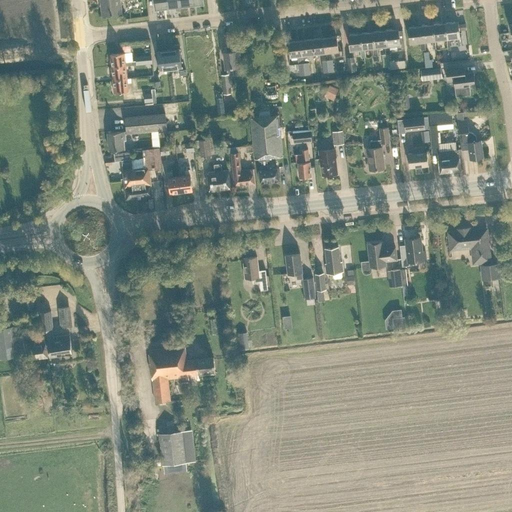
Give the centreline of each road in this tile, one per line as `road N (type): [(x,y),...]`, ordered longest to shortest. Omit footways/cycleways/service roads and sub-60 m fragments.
road 1 (residential): [(79,36),(406,0)]
road 2 (primary): [(511,182),(279,210)]
road 3 (tertiary): [(121,511),(107,314)]
road 4 (primary): [(120,227),(279,210)]
road 5 (residential): [(511,132),(488,0)]
